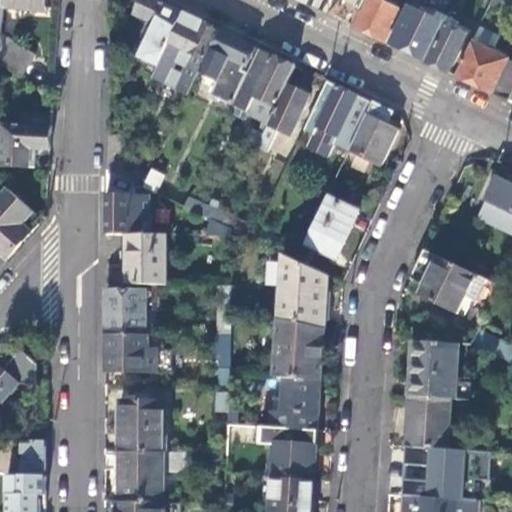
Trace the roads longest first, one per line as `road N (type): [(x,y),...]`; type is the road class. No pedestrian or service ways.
road 1 (residential): [(353,511),(362,326),(465,114)]
road 2 (residential): [(75,511),(75,236)]
road 3 (residential): [(222,0),(465,114)]
road 4 (residential): [(75,236),(83,0)]
